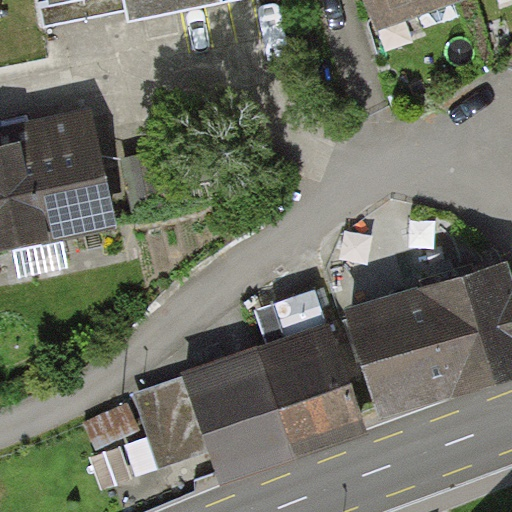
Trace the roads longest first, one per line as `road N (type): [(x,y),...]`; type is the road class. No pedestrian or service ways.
road 1 (residential): [(0,434),(97,389),(480,116)]
road 2 (primary): [(275,511),(511,421)]
